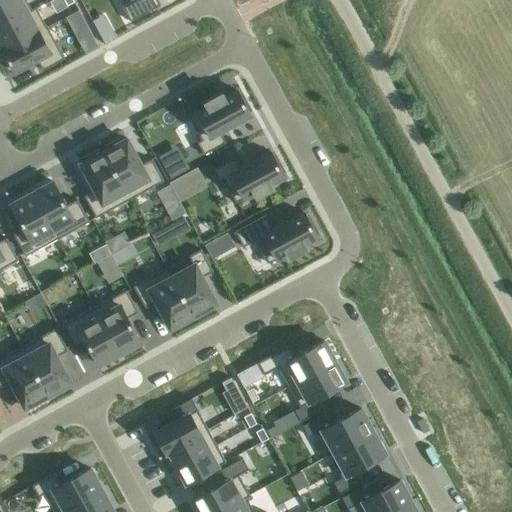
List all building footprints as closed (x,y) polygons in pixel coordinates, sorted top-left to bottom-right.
[(3,0),(0,2),(0,26),(28,12),(27,11),(21,0),(3,0)] [(129,0),(121,5),(130,20),(160,4),(158,0),(129,0)] [(28,12),(0,26),(0,43),(3,49),(2,49),(3,50),(47,26),(46,25),(35,6),(27,11),(28,12)] [(78,9),(66,16),(72,26),(84,20),(78,9)] [(47,26),(3,50),(14,71),(36,58),(42,69),(64,57),(47,26)] [(102,39),(104,43),(116,37),(112,30),(101,36),(102,39)] [(207,105),(188,115),(201,139),(197,141),(203,153),(225,141),(219,130),(250,114),(248,110),(251,109),(241,91),(238,93),(236,89),(223,96),(221,93),(205,101),(207,105)] [(106,148),(103,150),(129,198),(163,180),(151,158),(140,164),(126,137),(122,139),(121,136),(104,145),(106,148)] [(84,160),(80,162),(94,189),(84,195),(95,216),(129,198),(103,150),(100,151),(99,148),(82,157),(84,160)] [(233,156),(211,168),(218,180),(222,178),(235,202),(254,191),(256,195),(272,186),(270,183),(283,175),(281,172),(284,170),(274,152),(272,154),(270,150),(239,167),(233,156)] [(182,155),(164,165),(171,176),(188,167),(182,155)] [(183,174),(169,181),(176,195),(190,187),(183,174)] [(34,190),(31,192),(56,238),(88,220),(76,198),(66,204),(52,180),(50,182),(49,181),(34,190)] [(13,202),(11,203),(24,227),(13,233),(25,255),(56,238),(31,192),(29,193),(29,192),(13,201),(13,202)] [(265,213),(234,230),(243,246),(255,239),(268,262),(287,252),(289,256),(305,247),(303,243),(317,236),(315,233),(317,231),(308,213),(305,215),(303,211),(272,228),(265,213)] [(183,216),(172,222),(177,229),(187,223),(183,216)] [(227,232),(218,237),(226,250),(234,245),(227,232)] [(0,268),(18,259),(6,237),(0,240),(0,268)] [(105,244),(101,246),(106,255),(110,253),(105,244)] [(121,247),(110,253),(114,260),(116,263),(127,258),(121,247)] [(172,275),(171,275),(193,315),(196,313),(197,317),(214,308),(212,305),(216,302),(202,276),(212,270),(200,248),(188,255),(193,263),(172,275)] [(106,255),(96,260),(100,268),(114,260),(110,253),(106,255)] [(414,261),(389,273),(405,307),(430,295),(414,261)] [(167,266),(133,285),(145,307),(156,301),(170,328),(174,326),(175,329),(192,320),(190,317),(193,315),(171,275),(172,275),(167,266)] [(126,289),(94,306),(119,353),(121,351),(122,352),(137,343),(140,341),(127,317),(138,311),(126,289)] [(94,306),(62,324),(74,346),(85,340),(98,364),(101,362),(101,363),(117,354),(119,353),(94,306)] [(433,306),(412,319),(429,345),(450,332),(433,306)] [(55,328),(21,346),(47,394),(50,393),(52,396),(68,387),(67,384),(70,382),(56,355),(67,349),(55,328)] [(291,342),(269,354),(275,365),(285,360),(296,380),(334,359),(322,337),(296,351),(291,342)] [(21,346),(0,357),(0,385),(10,380),(24,407),(29,404),(30,408),(46,399),(45,396),(47,394),(21,346)] [(334,359),(296,380),(307,400),(297,405),(303,417),(325,404),(320,395),(346,381),(334,359)] [(175,421),(155,432),(165,451),(168,449),(208,428),(191,397),(169,409),(175,421)] [(255,407),(248,411),(254,422),(261,419),(255,407)] [(327,412),(305,425),(312,436),(322,431),(332,450),(371,429),(359,408),(333,422),(327,412)] [(261,419),(254,422),(260,432),(266,429),(261,419)] [(266,430),(270,437),(278,432),(274,425),(266,430)] [(208,428),(168,449),(176,465),(216,444),(208,428)] [(371,429),(332,450),(343,470),(333,476),(340,487),(362,475),(356,466),(383,451),(371,429)] [(216,444),(176,465),(186,483),(226,461),(216,444)] [(221,482),(191,498),(198,511),(217,511),(241,499),(250,494),(238,473),(248,468),(242,456),(216,471),(221,482)] [(56,471),(34,483),(41,495),(51,489),(62,509),(100,488),(88,466),(62,480),(56,471)] [(366,482),(344,494),(350,505),(360,500),(367,511),(384,511),(410,498),(398,477),(371,491),(366,482)] [(100,488),(62,509),(63,511),(107,511),(112,510),(100,488)] [(417,511),(410,498),(384,511),(417,511)] [(248,511),(241,499),(217,511),(266,511),(264,511),(248,511)]
